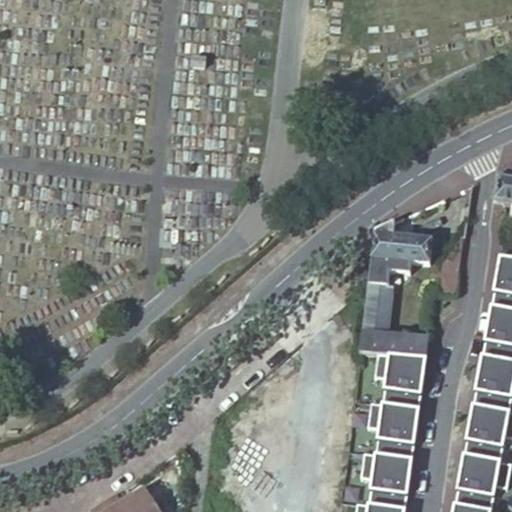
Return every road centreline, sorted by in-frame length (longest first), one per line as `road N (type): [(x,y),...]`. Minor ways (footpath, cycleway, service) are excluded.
road 1 (tertiary): [(0,483),(86,453),(341,228),(409,176),(477,143)]
road 2 (residential): [(477,143),(487,181),(439,511)]
road 3 (unknown): [(281,282),(315,335),(296,511)]
